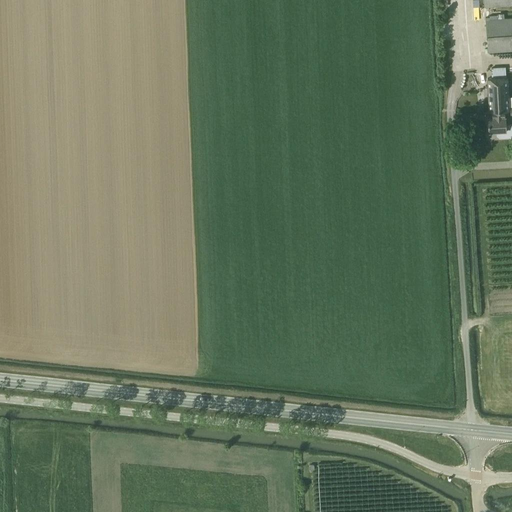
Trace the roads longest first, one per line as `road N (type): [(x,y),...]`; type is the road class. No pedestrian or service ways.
road 1 (unclassified): [(0,398),(354,437),(475,476)]
road 2 (secondary): [(471,431),(0,380)]
road 3 (unclassified): [(471,431),(449,113),(456,72),(451,0)]
